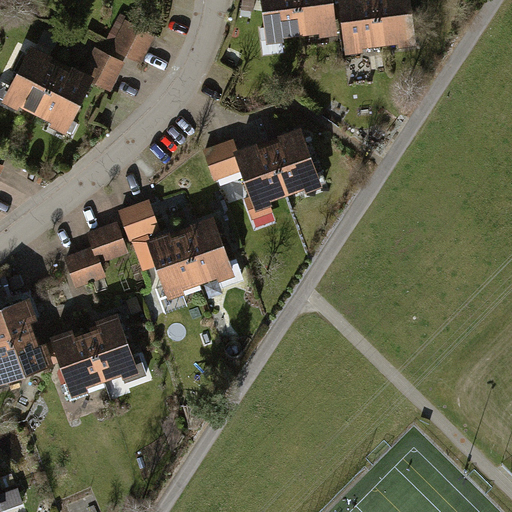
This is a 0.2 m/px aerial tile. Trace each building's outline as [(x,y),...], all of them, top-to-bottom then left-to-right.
[(293,0),(259,0),(263,46),(298,43),(293,0)] [(293,0),(298,43),(334,40),(330,0),(293,0)] [(374,0),(337,0),(343,59),(379,56),(374,0)] [(414,53),(409,0),(374,0),(379,56),(414,53)] [(155,38),(126,26),(112,53),(143,66),(155,38)] [(29,48),(2,102),(33,117),(60,63),(29,48)] [(128,68),(95,51),(83,75),(90,78),(87,83),(113,96),(128,68)] [(60,63),(33,117),(63,132),(87,83),(90,78),(83,75),(60,63)] [(323,200),(301,134),(266,146),(288,212),(323,200)] [(204,152),(215,187),(239,179),(232,157),(240,154),(236,142),(204,152)] [(240,154),(232,157),(239,179),(254,223),(288,212),(266,146),(240,154)] [(150,204),(120,213),(131,248),(144,243),(161,238),(150,204)] [(235,287),(213,221),(178,232),(200,299),(235,287)] [(127,258),(115,226),(86,237),(91,251),(94,260),(99,258),(102,267),(127,258)] [(161,238),(144,243),(152,266),(160,293),(166,310),(200,299),(178,232),(161,238)] [(91,251),(64,261),(75,293),(92,287),(107,281),(102,267),(99,258),(94,260),(91,251)] [(0,313),(0,349),(39,336),(28,304),(0,313)] [(141,384),(119,318),(84,329),(106,395),(141,384)] [(84,329),(50,341),(72,407),(106,395),(84,329)] [(0,349),(0,385),(50,368),(39,336),(0,349)]
